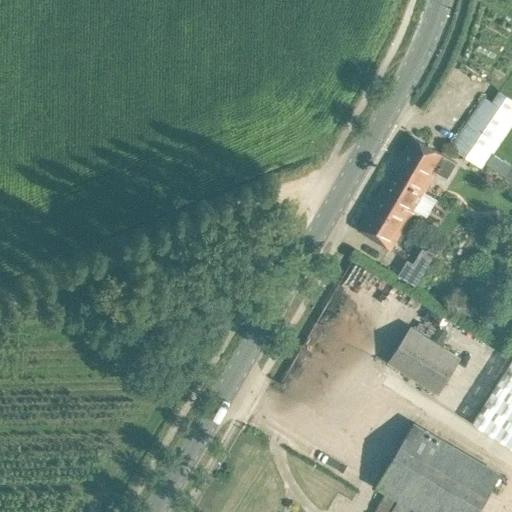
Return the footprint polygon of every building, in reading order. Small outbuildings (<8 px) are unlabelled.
[(452,147),(483,168),(511,125),(511,97),(500,89),(492,101),(486,97),(452,147)] [(414,137),(392,173),(427,194),(428,191),(424,189),(435,171),(447,178),(456,163),(440,154),(441,153),(414,137)] [(427,194),(392,173),(359,229),(390,247),(422,193),(426,195),(427,194)] [(423,248),(417,258),(428,265),(431,260),(430,258),(435,255),(431,248),(426,251),(425,249),(423,248)] [(390,361),(437,392),(460,356),(412,326),(390,361)] [(441,343),(446,335),(438,329),(433,338),(441,343)] [(511,358),(472,420),(511,445),(511,358)] [(477,511),(500,473),(444,440),(450,430),(429,418),(423,428),(414,423),(377,485),(399,498),(390,511),(391,511),(477,511)]
